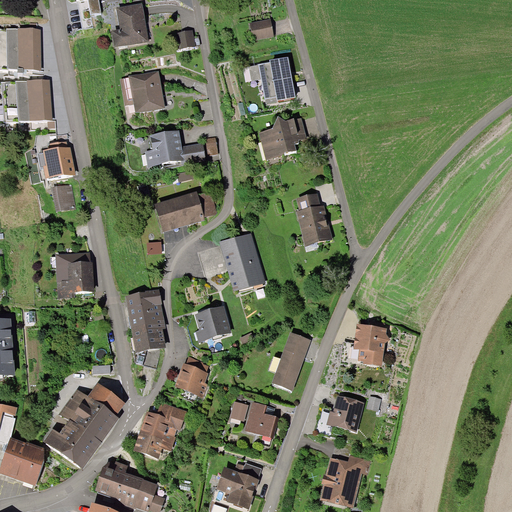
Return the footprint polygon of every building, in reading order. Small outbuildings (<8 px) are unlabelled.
[(76,0),(77,0),(88,0),(92,16),(101,14),(98,0),(76,0)] [(146,25),(142,4),(117,8),(121,30),(112,32),(115,49),(149,43),(146,25)] [(250,23),(254,42),(274,38),(271,19),(250,23)] [(0,71),(40,71),(40,31),(0,30),(0,71)] [(177,33),(180,50),(196,47),(193,31),(177,33)] [(291,75),(288,58),(270,62),(270,63),(259,65),(259,66),(249,68),(251,82),(262,80),(266,104),(278,102),(295,98),(291,75)] [(163,94),(159,71),(129,77),(129,78),(120,80),(125,107),(134,105),(136,115),(166,109),(163,94)] [(0,125),(53,121),(50,81),(0,83),(0,125)] [(273,129),(259,133),(266,161),(297,153),(295,145),(297,145),(299,144),(299,143),(300,142),(299,141),(307,139),(306,135),(307,134),(302,119),(286,123),(278,118),(273,129)] [(148,168),(184,162),(182,147),(181,144),(179,131),(150,136),(153,151),(145,152),(148,168)] [(216,138),(206,139),(208,154),(218,152),(216,138)] [(50,146),(51,151),(68,148),(67,143),(50,146)] [(203,143),(182,147),(184,162),(185,166),(206,162),(203,143)] [(51,151),(43,153),(46,168),(44,168),(46,181),(76,176),(73,158),(71,148),(68,148),(51,151)] [(72,185),(52,188),(57,213),(76,209),(72,185)] [(155,205),(163,234),(183,228),(205,221),(204,218),(198,196),(197,193),(155,205)] [(211,193),(198,196),(204,218),(218,214),(211,193)] [(297,199),(300,212),(321,207),(318,194),(297,199)] [(300,212),(297,213),(305,247),(333,240),(329,224),(324,206),(321,207),(300,212)] [(231,280),(234,293),(266,283),(251,234),(220,243),(231,280)] [(163,246),(150,249),(151,259),(165,257),(163,246)] [(90,263),(89,253),(56,255),(58,300),(75,299),(75,294),(94,293),(94,281),(93,263),(90,263)] [(160,291),(125,297),(136,355),(167,349),(163,330),(166,329),(161,305),(162,305),(160,291)] [(196,332),(199,343),(232,334),(224,307),(195,315),(200,331),(196,332)] [(0,378),(15,377),(11,320),(0,320),(0,378)] [(372,327),(357,326),(354,350),(360,351),(358,362),(364,362),(363,365),(382,367),(385,344),(390,340),(386,335),(387,329),(372,327)] [(252,333),(240,337),(242,343),(254,338),(252,333)] [(290,333),(272,385),(292,392),(305,356),(311,340),(290,333)] [(189,358),(186,366),(206,373),(209,366),(189,358)] [(186,366),(183,365),(178,380),(175,388),(203,398),(208,385),(205,384),(208,374),(206,373),(186,366)] [(110,366),(93,367),(93,375),(111,375),(110,366)] [(98,384),(88,397),(115,417),(125,404),(98,384)] [(53,430),(44,443),(83,471),(102,444),(119,420),(115,417),(88,397),(77,390),(59,415),(69,422),(59,435),(53,430)] [(237,394),(235,402),(242,404),(244,396),(237,394)] [(327,425),(356,433),(364,403),(338,396),(334,411),(331,410),(327,425)] [(370,397),(367,409),(379,412),(382,400),(370,397)] [(235,402),(230,419),(244,422),(249,406),(242,404),(235,402)] [(170,417),(184,421),(187,411),(161,403),(157,416),(169,420),(170,417)] [(267,407),(253,403),(245,432),(273,440),(279,418),(273,417),(269,416),(265,414),(267,407)] [(0,405),(0,426),(3,413),(16,416),(17,409),(0,405)] [(275,409),(267,407),(265,414),(269,416),(273,417),(275,409)] [(169,420),(157,416),(146,412),(141,430),(139,434),(173,445),(178,430),(181,431),(184,421),(170,417),(169,420)] [(173,445),(139,434),(139,436),(133,452),(159,460),(162,449),(171,452),(173,445)] [(11,439),(0,470),(0,475),(19,482),(35,487),(48,451),(11,439)] [(350,456),(348,463),(346,470),(362,474),(368,475),(371,461),(350,456)] [(348,463),(330,459),(326,476),(324,476),(321,485),(324,485),(320,500),(353,509),(362,474),(346,470),(348,463)] [(118,500),(126,474),(129,467),(116,463),(115,465),(109,462),(104,468),(95,492),(116,500),(118,500)] [(237,464),(234,472),(258,480),(262,470),(246,464),(245,467),(237,464)] [(234,472),(224,468),(216,490),(230,495),(227,503),(249,511),(260,481),(258,480),(234,472)] [(143,479),(126,474),(118,500),(116,500),(115,503),(134,509),(143,481),(143,479)] [(158,486),(143,481),(134,509),(144,511),(161,511),(165,499),(155,496),(158,486)]
